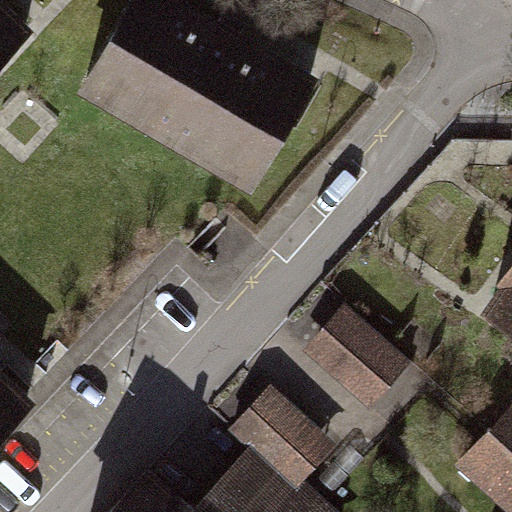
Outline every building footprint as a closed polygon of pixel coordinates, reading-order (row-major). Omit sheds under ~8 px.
[(0,0),(0,65),(38,25),(9,0),(0,0)] [(251,186),(316,75),(186,0),(129,0),(79,87),(251,186)] [(511,257),(477,306),(511,331),(511,257)] [(413,361),(345,302),(307,346),(376,404),(413,361)] [(0,442),(39,400),(0,364),(0,442)] [(231,426),(251,445),(302,491),(310,482),(345,444),(274,379),(231,426)] [(511,511),(511,400),(458,464),(511,511)] [(104,511),(343,511),(310,482),(302,491),(251,445),(197,503),(151,461),(104,511)]
